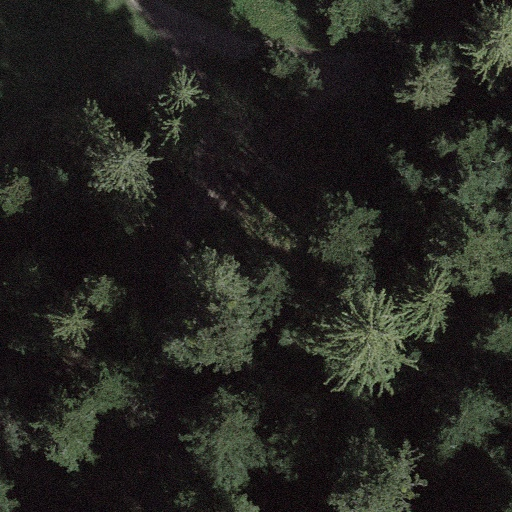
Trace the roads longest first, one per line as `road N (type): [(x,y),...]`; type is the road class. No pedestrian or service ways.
road 1 (track): [(145,0),(159,11),(190,77),(210,271),(121,511)]
road 2 (track): [(159,11),(301,45),(511,39)]
